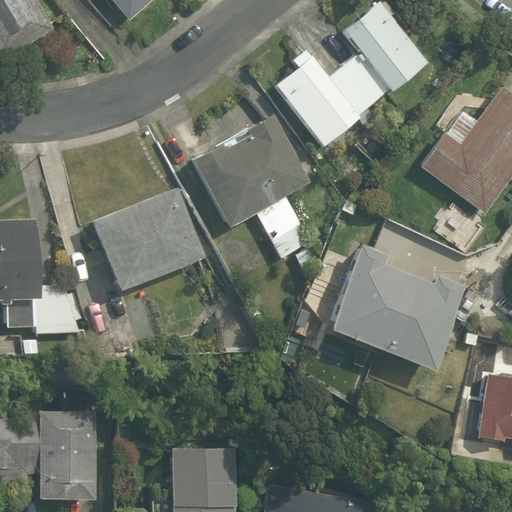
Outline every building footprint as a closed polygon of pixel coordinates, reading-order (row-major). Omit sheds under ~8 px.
[(29,0),(0,0),(0,53),(46,27),(29,0)] [(107,0),(130,24),(155,0),(107,0)] [(376,3),(340,32),(391,94),(426,65),(376,3)] [(295,68),(270,88),(321,152),(388,99),(353,55),(326,76),(304,48),(289,60),(295,68)] [(511,99),(502,93),(461,148),(445,136),(418,173),(480,219),(511,175),(511,99)] [(312,243),(288,199),(309,188),(273,121),(190,166),(227,233),(256,217),(279,261),(312,243)] [(173,187),(88,221),(119,298),(203,264),(173,187)] [(0,304),(36,304),(33,221),(0,222),(0,304)] [(362,249),(328,341),(432,380),(466,288),(362,249)] [(75,308),(32,307),(32,335),(75,335),(75,308)] [(0,360),(1,360),(4,359),(5,356),(7,354),(8,352),(9,349),(9,346),(8,343),(7,341),(6,338),(5,336),(3,334),(0,333),(0,332),(0,360)] [(511,373),(486,369),(473,443),(498,448),(499,439),(511,441),(511,373)] [(35,488),(35,507),(88,508),(90,415),(80,414),(80,396),(59,396),(59,414),(36,414),(35,475),(35,488)] [(0,412),(0,486),(12,487),(12,474),(35,475),(36,414),(0,412)] [(233,511),(234,452),(171,451),(170,496),(149,496),(149,511),(233,511)] [(364,511),(367,494),(267,481),(263,511),(364,511)]
